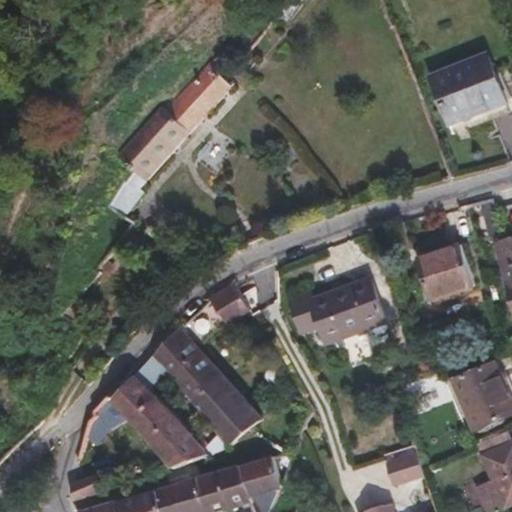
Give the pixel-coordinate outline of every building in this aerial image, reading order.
[(237,41),(229,51),(239,59),(246,50),(237,41)] [(430,82),(449,132),(505,109),(486,60),(430,82)] [(229,71),(219,62),(215,66),(168,120),(163,116),(119,164),(135,179),(116,202),(127,213),(147,190),(143,186),(236,85),(225,75),(229,71)] [(505,109),(449,132),(452,140),(509,117),(505,109)] [(463,247),(421,261),(433,302),(476,288),(463,247)] [(511,247),(497,252),(511,301),(511,247)] [(294,297),(307,329),(320,326),(325,342),(371,327),(384,323),(371,281),(312,301),(309,292),(294,297)] [(238,291),(213,307),(231,329),(253,315),(243,299),(238,291)] [(307,329),(294,297),(290,298),(301,331),(307,329)] [(384,323),(371,327),(373,333),(378,335),(384,334),(386,329),(384,323)] [(155,361),(170,376),(233,452),(253,435),(265,424),(182,334),(155,361)] [(511,401),(496,366),(455,385),(478,435),(511,419),(511,401)] [(131,419),(154,443),(177,471),(211,460),(174,419),(150,396),(135,382),(115,403),(131,419)] [(303,397),(265,424),(253,435),(286,457),(297,465),(303,451),(316,418),(303,397)] [(131,419),(115,403),(113,400),(96,418),(98,421),(93,426),(79,466),(131,419)] [(511,449),(484,461),(503,511),(505,511),(511,509),(511,449)] [(420,455),(386,465),(394,492),(428,482),(420,455)] [(162,511),(238,511),(254,501),(286,492),(276,460),(158,496),(162,511)] [(98,479),(85,485),(72,490),(76,507),(103,497),(98,479)] [(121,507),(122,511),(162,511),(158,496),(121,507)]
